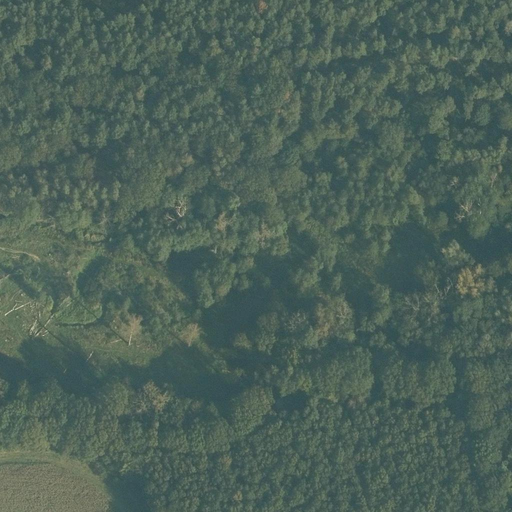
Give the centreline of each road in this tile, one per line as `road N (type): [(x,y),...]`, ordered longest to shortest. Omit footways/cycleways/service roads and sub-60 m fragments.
road 1 (track): [(299,81),(0,110)]
road 2 (track): [(511,61),(299,81)]
